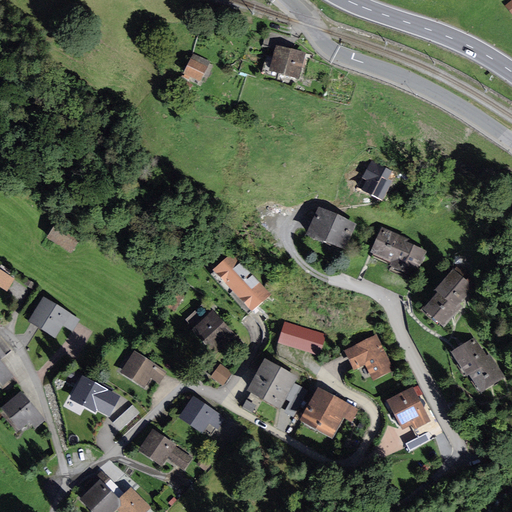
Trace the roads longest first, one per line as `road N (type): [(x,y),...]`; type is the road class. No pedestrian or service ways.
road 1 (residential): [(68,486),(183,386),(332,463),(348,463),(373,424),(372,409),(321,378)]
road 2 (residential): [(333,279),(386,295),(458,443),(456,458),(389,511)]
road 3 (tertiary): [(286,0),(340,54),(432,89),(511,143)]
road 4 (primary): [(346,0),(450,36),(511,72)]
road 5 (residential): [(68,486),(27,358),(0,329)]
